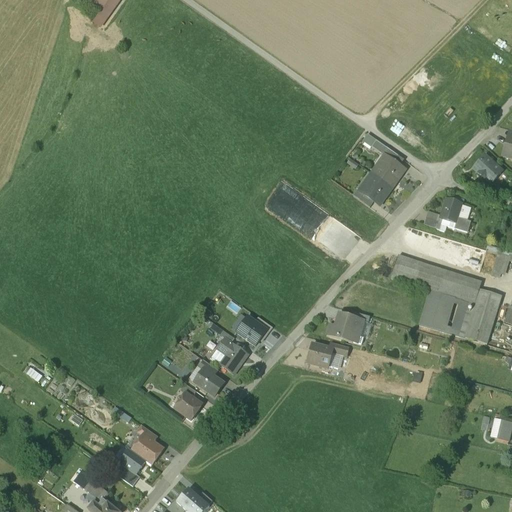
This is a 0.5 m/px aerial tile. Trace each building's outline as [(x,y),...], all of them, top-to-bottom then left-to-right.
[(82,0),(100,13),(106,17),(118,0),(82,0)] [(106,17),(100,13),(92,24),(98,28),(106,17)] [(387,149),(368,136),(363,142),(382,156),(387,149)] [(511,139),(508,141),(506,147),(502,158),(511,160),(511,139)] [(404,161),(387,149),(382,156),(384,157),(400,167),(404,161)] [(384,157),(372,175),(392,189),(405,171),(400,167),(384,157)] [(502,173),(485,158),(474,170),(490,186),(502,173)] [(392,189),(372,175),(359,192),(359,193),(374,204),(380,207),(392,189)] [(285,206),(296,192),(288,186),(277,201),(285,206)] [(374,204),(359,193),(359,192),(357,191),(353,197),(370,209),(374,204)] [(462,205),(445,200),(440,218),(439,220),(442,221),(456,225),(454,230),(467,234),(470,223),(466,222),(458,220),(462,207),(462,205)] [(470,210),(462,207),(458,220),(466,222),(470,210)] [(440,218),(427,214),(425,220),(438,223),(436,230),(445,233),(446,227),(441,226),(442,221),(439,220),(440,218)] [(438,223),(425,220),(423,226),(436,230),(438,223)] [(456,225),(442,221),(441,226),(446,227),(454,230),(456,225)] [(511,254),(488,247),(486,251),(498,255),(491,276),(500,279),(501,276),(504,277),(509,263),(511,263),(511,254)] [(482,283),(398,258),(391,281),(429,292),(456,301),(475,306),(479,293),(482,283)] [(456,301),(429,292),(419,326),(445,334),(447,328),(454,305),(456,301)] [(501,300),(479,293),(475,306),(464,340),(486,347),(501,300)] [(445,334),(464,340),(475,306),(456,301),(454,305),(458,307),(451,329),(447,328),(445,334)] [(369,318),(353,314),(352,319),(364,323),(363,323),(367,325),(369,318)] [(352,319),(339,316),(336,329),(330,327),(327,336),(353,344),(355,337),(359,338),(363,323),(364,323),(352,319)] [(237,334),(255,348),(262,338),(266,332),(255,324),(248,319),(237,334)] [(273,330),(258,319),(255,324),(266,332),(262,338),(265,340),(273,330)] [(234,340),(223,332),(219,338),(224,341),(224,340),(231,345),(234,340)] [(231,345),(224,340),(224,341),(218,350),(226,356),(220,365),(219,366),(234,376),(247,357),(231,345)] [(348,349),(331,345),(330,350),(333,351),(332,355),(341,357),(346,358),(348,349)] [(330,350),(312,346),(307,365),(328,370),(328,368),(332,355),(333,351),(330,350)] [(226,356),(218,350),(217,351),(211,359),(220,365),(226,356)] [(341,357),(332,355),(328,368),(338,370),(341,357)] [(217,372),(204,363),(199,369),(203,372),(213,378),(217,372)] [(30,369),(26,374),(37,382),(41,377),(30,369)] [(213,378),(203,372),(194,385),(214,399),(223,386),(213,378)] [(196,393),(185,385),(180,392),(185,396),(185,395),(191,400),(196,393)] [(191,400),(185,395),(185,396),(175,410),(191,422),(201,407),(191,400)] [(139,428),(125,418),(122,423),(136,433),(139,428)] [(511,430),(511,423),(502,421),(497,440),(509,443),(511,430)] [(157,438),(142,427),(137,434),(143,438),(144,437),(153,444),(157,438)] [(153,444),(144,437),(143,438),(132,454),(145,463),(151,467),(163,451),(153,444)] [(136,476),(145,463),(132,454),(129,452),(120,464),(126,469),(136,476)] [(136,476),(126,469),(120,479),(133,488),(140,479),(136,476)] [(90,481),(80,474),(73,483),(83,490),(90,481)] [(99,488),(90,481),(83,490),(97,501),(100,497),(105,500),(109,496),(99,488)] [(206,511),(209,508),(208,508),(198,499),(189,490),(176,504),(184,511),(206,511)] [(203,494),(198,499),(208,508),(213,503),(203,494)] [(57,499),(51,495),(43,506),(49,511),(57,499)] [(103,502),(98,508),(94,504),(88,511),(89,511),(115,511),(114,511),(116,508),(113,506),(111,508),(103,502)] [(184,511),(176,504),(174,502),(166,511),(184,511)]
